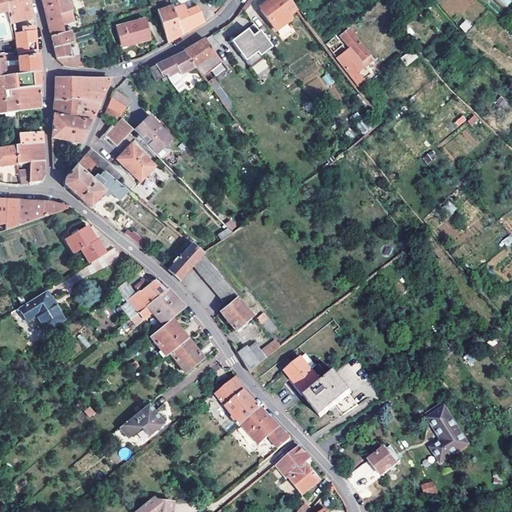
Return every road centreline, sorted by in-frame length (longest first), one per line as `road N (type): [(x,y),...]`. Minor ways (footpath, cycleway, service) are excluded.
road 1 (residential): [(49,190),(168,279),(243,378),(346,489),(356,511)]
road 2 (residential): [(117,71),(208,29),(237,0)]
road 3 (residential): [(49,190),(85,148),(117,71)]
